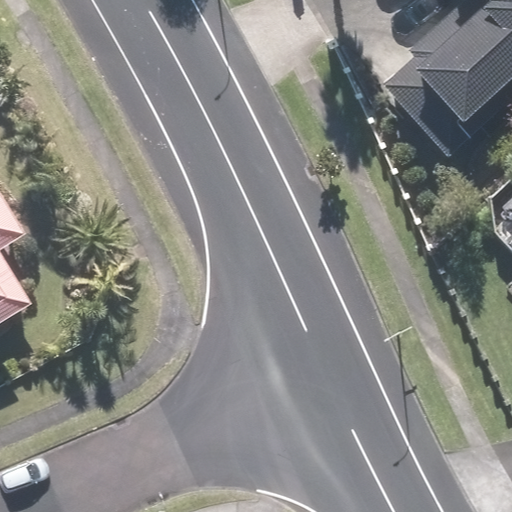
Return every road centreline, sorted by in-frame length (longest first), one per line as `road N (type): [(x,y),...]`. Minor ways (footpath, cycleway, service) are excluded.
road 1 (residential): [(150,0),(187,54),(320,361)]
road 2 (residential): [(320,361),(0,511)]
road 3 (residential): [(320,361),(394,511)]
